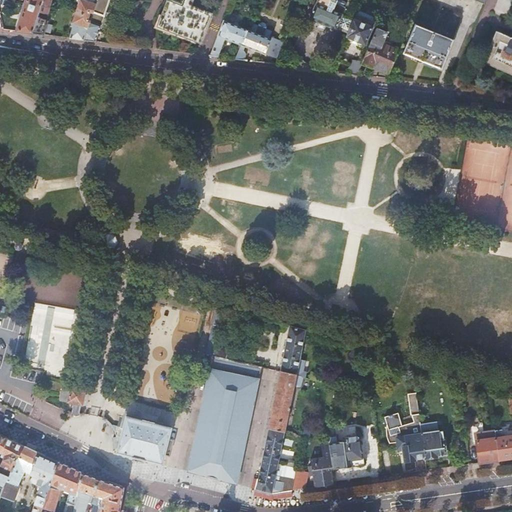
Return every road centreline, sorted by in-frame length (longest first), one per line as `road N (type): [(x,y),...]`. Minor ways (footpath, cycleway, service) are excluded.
road 1 (secondary): [(511,109),(59,54)]
road 2 (track): [(132,223),(91,201),(79,179),(83,151),(102,125),(139,116),(171,125),(204,165),(200,187)]
road 3 (tertiary): [(328,511),(511,484)]
road 4 (track): [(84,447),(122,266)]
road 5 (tertiary): [(0,407),(157,493)]
road 6 (track): [(353,219),(511,252)]
road 7 (track): [(200,187),(353,219)]
road 8 (unclassified): [(236,510),(268,373)]
road 9 (track): [(353,219),(377,94)]
